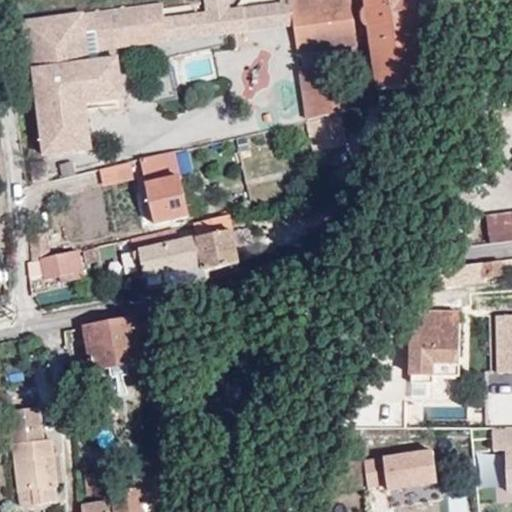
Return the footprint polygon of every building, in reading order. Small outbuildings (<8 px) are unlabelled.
[(149,32),(115,36),(116,48),(297,27),(297,25),(294,3),(294,2),(293,0),(282,0),(282,4),(231,10),(229,0),(206,0),(209,14),(166,19),(166,20),(148,23),(149,32)] [(380,92),(430,85),(417,0),(366,0),(368,9),(364,15),(365,21),(366,24),(370,28),(371,31),(373,44),(365,45),(364,32),(356,33),(353,10),(362,9),(361,0),(293,0),(294,2),(294,3),(297,25),(297,27),(297,35),(299,56),(331,52),(350,49),(352,62),(375,59),(380,92)] [(124,97),(122,80),(115,81),(112,59),(117,58),(116,48),(115,36),(149,32),(148,23),(166,20),(166,19),(164,4),(26,20),(32,71),(36,71),(46,154),(93,149),(88,109),(87,102),(102,100),(124,97)] [(289,37),(297,35),(297,27),(287,30),(289,37)] [(373,44),(371,31),(364,32),(365,45),(373,44)] [(333,65),(352,62),(350,49),(331,52),(333,65)] [(117,58),(112,59),(115,81),(122,80),(119,58),(117,58)] [(340,114),(360,110),(356,86),(334,89),(331,65),(301,69),(309,122),(340,114)] [(361,137),(402,157),(430,94),(391,103),(376,106),(361,137)] [(102,100),(87,102),(88,109),(103,108),(102,100)] [(340,116),(309,123),(316,153),(347,145),(340,116)] [(181,178),(174,152),(163,154),(168,180),(181,178)] [(168,180),(163,154),(152,156),(142,159),(156,224),(191,217),(181,178),(168,180)] [(46,160),(31,162),(34,181),(49,179),(46,160)] [(132,163),(99,166),(101,185),(134,182),(132,163)] [(240,264),(231,215),(197,223),(200,237),(205,265),(206,271),(240,264)] [(511,242),(511,215),(488,218),(491,245),(511,242)] [(176,228),(164,231),(167,245),(141,250),(146,278),(205,265),(200,237),(179,242),(176,228)] [(47,233),(32,235),(34,261),(43,259),(53,257),(47,233)] [(79,250),(53,257),(43,259),(48,279),(61,277),(69,274),(70,281),(86,277),(79,250)] [(121,254),(128,283),(144,279),(136,250),(121,254)] [(351,263),(357,251),(325,254),(325,266),(351,263)] [(39,260),(27,263),(32,285),(44,282),(39,260)] [(504,275),(502,261),(413,274),(405,292),(484,281),(485,278),(504,275)] [(69,274),(61,277),(62,283),(70,281),(69,274)] [(462,313),(414,313),(413,375),(460,375),(462,313)] [(511,313),(495,314),(496,374),(511,373),(511,313)] [(136,319),(85,328),(92,355),(81,357),(83,368),(87,367),(88,373),(111,369),(128,365),(145,363),(136,319)] [(310,364),(316,353),(311,351),(305,362),(310,364)] [(128,365),(111,369),(112,378),(130,375),(128,365)] [(391,410),(383,390),(361,400),(370,419),(391,410)] [(55,464),(54,456),(52,440),(45,441),(40,409),(11,413),(24,507),(57,503),(56,489),(58,489),(58,485),(64,483),(61,464),(55,464)] [(511,427),(484,429),(487,483),(494,483),(495,502),(511,500),(511,427)] [(383,457),(388,494),(439,487),(434,450),(383,457)] [(364,459),(367,486),(385,484),(382,457),(364,459)] [(175,500),(169,459),(137,464),(140,491),(115,494),(117,511),(144,511),(144,504),(156,502),(175,500)] [(106,472),(95,475),(98,494),(109,492),(106,472)] [(98,494),(95,475),(85,476),(88,495),(98,494)] [(145,511),(157,510),(156,502),(144,504),(144,511),(145,511)] [(111,511),(110,503),(83,508),(84,511),(83,511),(111,511)]
